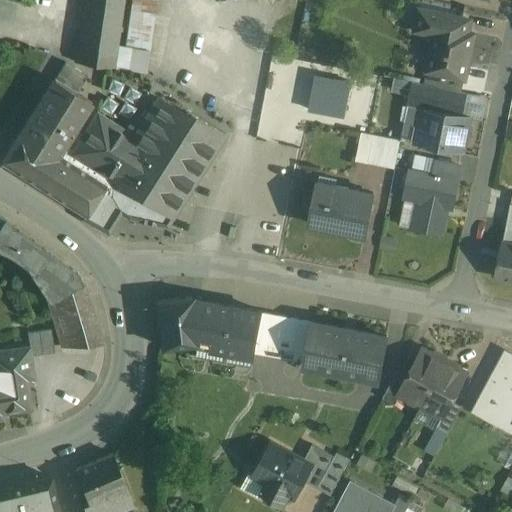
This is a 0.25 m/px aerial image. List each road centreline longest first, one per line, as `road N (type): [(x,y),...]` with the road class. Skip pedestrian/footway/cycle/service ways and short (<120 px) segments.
road 1 (residential): [(461,309),(215,266),(110,269)]
road 2 (secondary): [(0,462),(67,442),(107,418),(127,389),(128,314),(110,269)]
road 3 (residential): [(461,309),(511,55)]
road 4 (secondary): [(110,269),(61,225),(0,188)]
